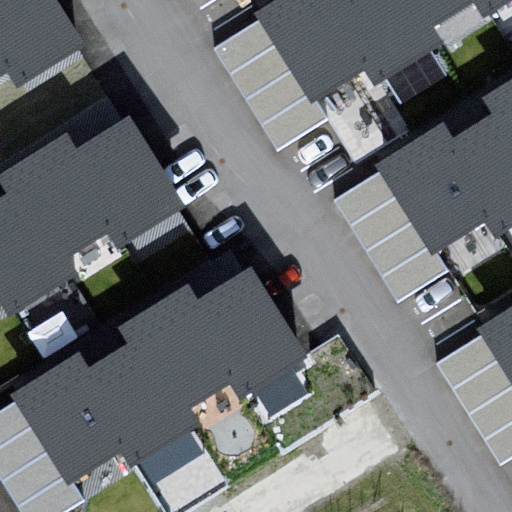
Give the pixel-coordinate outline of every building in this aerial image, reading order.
[(0,0),(0,74),(10,68),(19,82),(79,46),(50,0),(0,0)] [(511,0),(287,0),(261,17),(315,105),(369,72),(379,88),(446,47),(435,30),(481,1),(490,16),(511,1),(511,0)] [(435,121),(370,161),(425,249),(478,216),(489,232),(511,217),(511,75),(480,95),(490,113),(447,140),(435,121)] [(0,312),(1,314),(68,273),(57,256),(104,227),(113,242),(172,205),(120,121),(68,153),(58,136),(0,172),(0,189),(3,195),(0,196),(0,312)] [(62,360),(0,398),(0,403),(53,488),(106,455),(116,471),(183,430),(172,413),(219,384),(228,399),(287,362),(235,278),(183,310),(173,294),(107,334),(118,352),(74,379),(62,360)] [(511,305),(480,325),(511,376),(511,305)] [(465,511),(407,419),(259,511),(465,511)]
